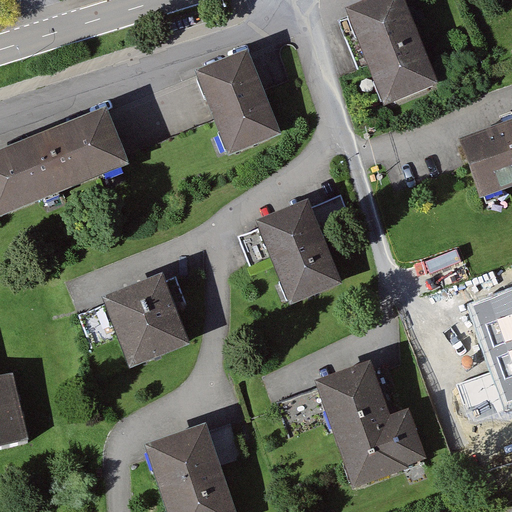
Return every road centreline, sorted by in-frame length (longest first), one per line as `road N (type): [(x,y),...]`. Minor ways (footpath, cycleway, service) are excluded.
road 1 (residential): [(302,14),(334,143),(220,232),(217,322),(202,394),(125,441),(118,511)]
road 2 (residential): [(302,14),(0,112)]
road 3 (tertiary): [(0,50),(159,0)]
